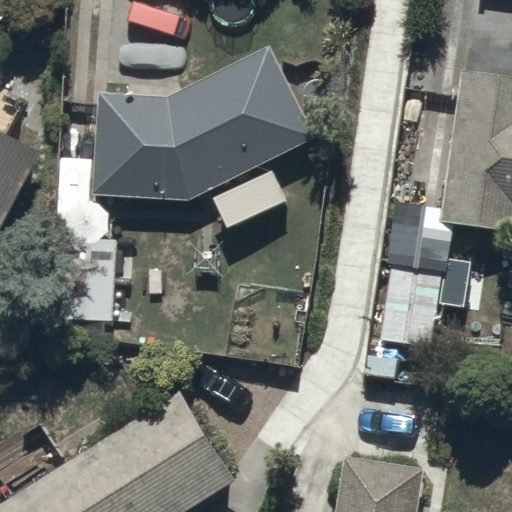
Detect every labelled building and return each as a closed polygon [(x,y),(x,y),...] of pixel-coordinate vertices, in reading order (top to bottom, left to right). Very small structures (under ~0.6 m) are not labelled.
[(96,193),(190,197),(316,134),(269,42),(168,93),(101,90),(96,193)] [(511,74),(464,67),(441,219),(511,229),(511,74)] [(0,231),(42,153),(0,129),(0,231)] [(380,339),(434,345),(442,269),(388,263),(380,339)] [(0,503),(0,505),(4,511),(183,511),(238,478),(184,391),(0,503)] [(338,511),(419,511),(426,466),(345,456),(338,511)]
